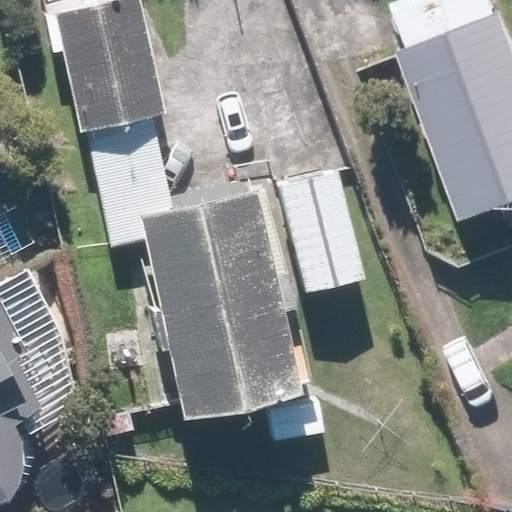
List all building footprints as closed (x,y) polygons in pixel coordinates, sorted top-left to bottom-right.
[(265,268),(247,183),(166,200),(147,112),(159,109),(135,0),(95,0),(37,12),(46,52),(57,49),(73,127),(78,126),(104,244),(136,237),(173,409),(289,385),(272,304),(286,301),(278,265),(265,268)] [(396,49),(460,216),(511,196),(511,37),(501,8),(495,11),(490,0),(390,0),(389,1),(406,45),(396,49)] [(357,272),(330,166),(270,181),(295,278),(298,277),(301,286),(357,272)] [(0,479),(1,479),(5,473),(8,466),(11,459),(12,452),(13,445),(12,438),(10,431),(6,418),(14,414),(6,397),(15,392),(0,361),(0,356),(20,346),(0,305),(0,479)] [(316,395),(263,409),(273,442),(325,428),(316,395)]
